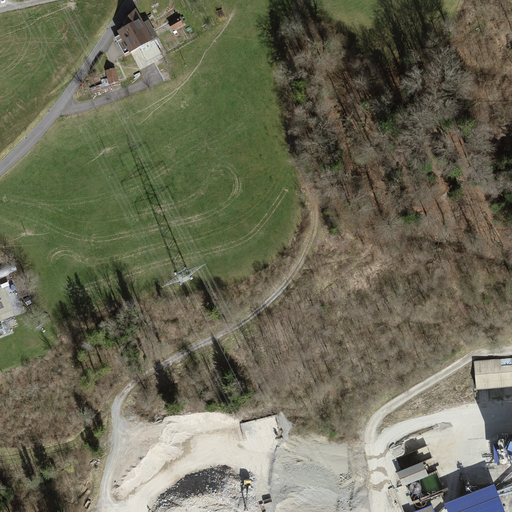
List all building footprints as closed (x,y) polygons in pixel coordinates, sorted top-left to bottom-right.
[(127,25),(117,31),(119,36),(114,38),(124,56),(130,52),(152,40),(155,38),(146,23),(143,25),(134,9),(124,20),(127,25)] [(178,18),(169,23),(172,29),(182,24),(178,18)] [(152,40),(130,52),(140,70),(162,58),(152,40)] [(114,69),(106,71),(109,84),(117,82),(114,69)] [(511,358),(470,363),(474,398),(511,393),(511,358)] [(421,463),(397,473),(402,485),(426,476),(421,463)] [(502,511),(493,486),(445,503),(447,511),(502,511)]
